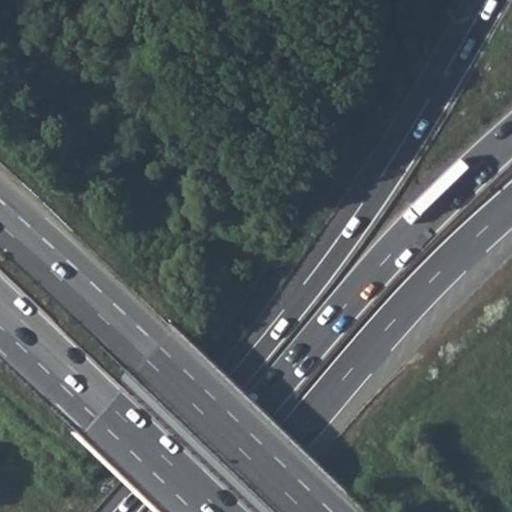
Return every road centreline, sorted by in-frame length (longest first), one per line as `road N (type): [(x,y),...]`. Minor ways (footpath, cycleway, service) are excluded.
road 1 (trunk): [(496,0),(347,238),(126,511)]
road 2 (primary): [(511,135),(398,248),(181,511)]
road 3 (primary): [(230,511),(451,258),(511,205)]
road 4 (trunk): [(293,498),(0,225)]
road 5 (trunk): [(0,300),(221,511)]
